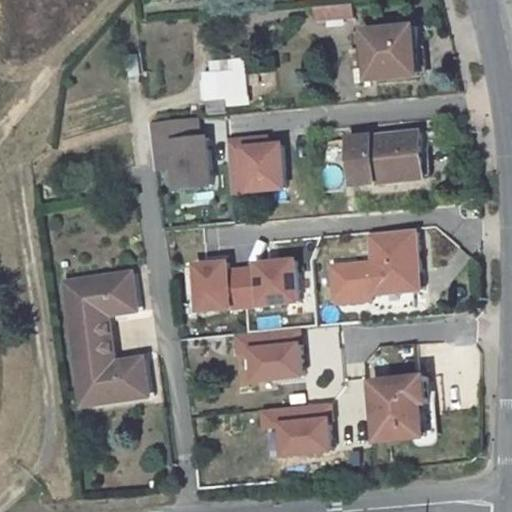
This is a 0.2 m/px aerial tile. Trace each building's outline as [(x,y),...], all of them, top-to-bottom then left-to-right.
[(416,0),(351,0),(355,31),(367,30),(370,48),(422,40),(416,0)] [(243,42),(203,48),(208,87),(226,85),(224,69),(246,66),(243,42)] [(354,165),(430,153),(422,106),(348,118),(354,165)] [(416,216),(372,222),(375,249),(377,259),(336,264),(339,290),(375,285),(373,274),(379,274),(382,296),(418,291),(415,274),(424,272),(416,216)] [(375,249),(335,254),(336,264),(377,259),(375,249)] [(118,360),(110,312),(140,308),(135,270),(69,281),(88,403),(153,393),(148,355),(118,360)] [(342,393),(347,451),(399,446),(393,388),(342,393)]
